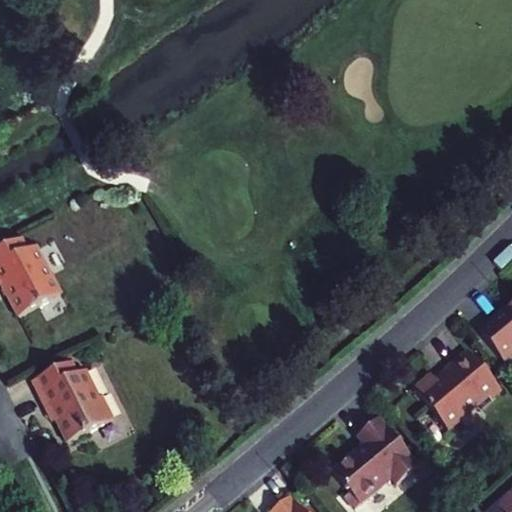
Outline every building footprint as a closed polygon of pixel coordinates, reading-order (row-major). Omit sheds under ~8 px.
[(71,300),(42,237),(0,255),(0,270),(6,284),(14,281),(31,318),(71,300)] [(511,311),(490,331),(511,355),(511,311)] [(464,431),(511,389),(511,387),(479,349),(447,377),(445,375),(428,390),(464,431)] [(90,376),(82,359),(40,379),(52,405),(59,402),(69,422),(83,452),(129,430),(115,399),(109,401),(96,373),(90,376)] [(59,402),(52,405),(62,425),(69,422),(59,402)] [(371,503),(401,477),(406,483),(427,465),(390,422),(367,441),(373,448),(344,472),(371,503)] [(316,511),(302,495),(281,511),(316,511)] [(511,511),(511,501),(500,511),(511,511)]
